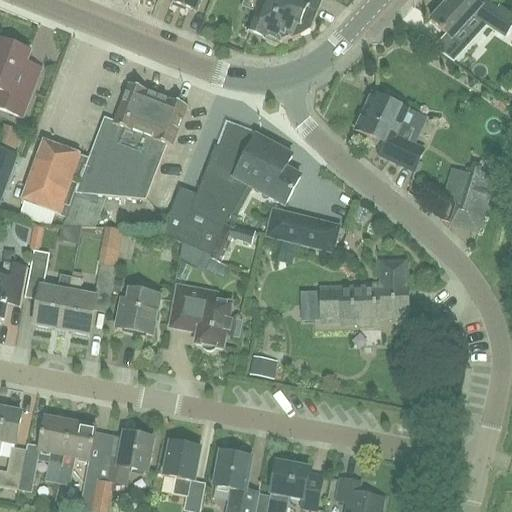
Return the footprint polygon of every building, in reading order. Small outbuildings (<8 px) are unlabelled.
[(172,0),(171,4),(172,4),(171,8),(185,13),(186,10),(197,14),(202,0),(172,0)] [(262,0),(257,12),(249,33),(279,45),(302,35),(312,28),(323,0),(262,0)] [(446,9),(431,24),(446,38),(447,39),(435,52),(451,64),(461,52),(452,43),(473,20),(484,28),(504,40),(511,27),(511,17),(500,10),(498,12),(484,3),(481,9),(471,0),(455,0),(447,10),(446,9)] [(0,110),(29,122),(48,72),(30,65),(26,63),(30,54),(26,52),(25,54),(3,45),(3,44),(0,42),(0,110)] [(114,129),(166,148),(172,150),(187,108),(129,87),(116,124),(114,129)] [(415,174),(425,151),(409,144),(415,132),(403,127),(410,112),(374,96),(357,132),(385,145),(379,157),(415,174)] [(94,231),(107,197),(114,199),(146,202),(166,148),(114,129),(116,124),(105,120),(89,161),(88,161),(69,210),(66,218),(62,229),(94,231)] [(180,190),(161,238),(165,239),(182,246),(198,253),(210,258),(210,257),(226,228),(227,229),(234,230),(240,220),(237,218),(252,190),(284,208),(300,179),(285,171),(292,158),(256,139),(255,141),(250,139),(252,136),(228,127),(219,150),(214,148),(196,197),(183,191),(180,190)] [(88,161),(44,144),(31,179),(22,202),(66,218),(69,210),(88,161)] [(0,200),(16,157),(0,150),(0,200)] [(461,173),(451,205),(481,214),(491,179),(480,176),(470,173),(462,170),(461,173)] [(267,239),(333,255),(340,230),(274,214),(267,239)] [(227,229),(212,261),(220,265),(232,242),(252,248),(255,237),(234,230),(227,229)] [(109,254),(126,255),(128,233),(111,232),(109,254)] [(32,253),(27,283),(44,286),(49,256),(32,253)] [(321,325),(341,325),(359,324),(359,328),(375,328),(374,324),(378,324),(378,318),(394,318),(394,322),(408,322),(407,289),(405,289),(404,265),(381,265),(382,289),(377,289),(378,292),(341,293),(341,294),(321,294),(321,325)] [(2,266),(0,278),(0,325),(1,322),(3,322),(6,306),(19,309),(26,271),(2,266)] [(110,299),(116,270),(101,267),(95,296),(110,299)] [(61,333),(71,280),(59,278),(56,293),(43,290),(40,290),(38,304),(34,328),(61,333)] [(88,338),(95,301),(80,298),(83,283),(71,280),(61,333),(88,338)] [(178,289),(171,330),(198,335),(196,347),(203,348),(204,352),(207,354),(211,355),(215,354),(217,351),(224,352),(227,338),(234,339),(237,323),(230,322),(233,306),(217,303),(218,296),(178,289)] [(153,339),(160,299),(129,293),(127,303),(123,302),(117,332),(153,339)] [(15,447),(21,417),(0,413),(0,449),(1,444),(15,447)] [(58,487),(69,426),(44,422),(38,454),(50,456),(45,484),(58,487)] [(75,460),(90,463),(95,432),(69,426),(58,487),(70,489),(75,460)] [(152,442),(124,437),(119,466),(109,465),(109,467),(105,484),(112,485),(124,487),(127,471),(145,474),(152,442)] [(198,511),(203,491),(190,489),(190,484),(193,485),(199,451),(170,446),(164,479),(176,481),(173,497),(186,500),(183,511),(198,511)] [(0,489),(19,494),(26,457),(25,457),(26,454),(11,451),(6,475),(0,473),(0,489)] [(254,511),(258,496),(244,493),(250,461),(221,455),(214,488),(230,492),(227,511),(226,511),(254,511)] [(26,457),(19,494),(30,496),(37,459),(26,457)] [(91,511),(101,465),(90,463),(80,511),(91,511)] [(101,465),(91,511),(107,511),(112,485),(105,484),(109,467),(101,465)] [(307,511),(315,511),(322,480),(307,477),(308,472),(276,466),(266,511),(285,511),(288,499),(302,502),(300,511),(307,511)] [(359,485),(351,484),(339,481),(335,503),(348,506),(346,511),(380,511),(382,502),(357,497),(359,485)]
